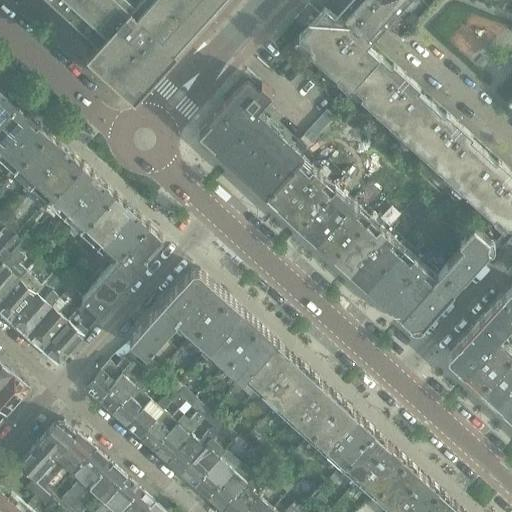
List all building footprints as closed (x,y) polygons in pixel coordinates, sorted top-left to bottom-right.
[(54,0),(76,20),(97,39),(87,50),(135,94),(220,0),(54,0)] [(382,29),(386,24),(407,0),(349,0),(338,12),(341,15),(345,11),(374,37),(382,29)] [(295,19),(305,29),(320,13),(309,3),(295,19)] [(328,3),(320,13),(305,29),(299,36),(311,47),(304,55),(333,82),(340,74),(352,84),(379,54),(368,44),(374,37),(345,11),(341,15),(338,12),(328,3)] [(392,121),(404,132),(431,102),(419,91),(422,88),(394,63),(391,65),(379,54),(352,84),(363,95),(360,98),(389,124),(392,121)] [(243,84),(199,132),(266,192),(301,153),(300,154),(250,109),(260,98),(264,102),(272,92),(272,93),(273,92),(262,82),(258,87),(257,86),(256,87),(248,79),(243,84)] [(0,86),(0,120),(17,102),(0,86)] [(0,120),(0,154),(34,117),(17,102),(0,120)] [(431,102),(404,132),(416,143),(413,146),(442,172),(445,169),(456,179),(484,149),(472,139),(474,136),(446,111),(444,113),(431,102)] [(34,117),(0,154),(0,158),(15,172),(50,132),(34,117)] [(50,132),(15,172),(31,187),(67,147),(50,132)] [(83,162),(67,147),(31,187),(48,202),(83,162)] [(484,149),(456,179),(468,190),(465,193),(494,220),(497,217),(510,228),(511,225),(511,170),(489,150),(487,153),(484,149)] [(302,156),(268,194),(277,202),(278,201),(286,208),(319,171),(329,161),(329,160),(314,161),(312,165),(302,156)] [(48,202),(64,217),(100,178),(83,162),(48,202)] [(337,186),(319,171),(286,208),(302,223),(337,186)] [(100,178),(64,217),(81,232),(116,192),(100,178)] [(302,223),(319,238),(353,201),(337,186),(302,223)] [(116,192),(81,232),(97,247),(133,208),(116,192)] [(319,238),(335,253),(370,215),(353,201),(319,238)] [(150,223),(133,208),(97,247),(114,262),(150,223)] [(370,215),(335,253),(352,268),(387,230),(370,215)] [(150,223),(114,262),(103,274),(120,290),(163,243),(162,242),(162,235),(163,235),(150,223)] [(437,276),(401,315),(412,325),(413,326),(421,325),(422,324),(422,325),(454,289),(453,289),(463,278),(464,278),(490,249),(491,248),(490,240),(489,239),(490,239),(474,225),(473,226),(461,240),(460,240),(459,241),(464,245),(451,259),(447,263),(438,274),(437,276)] [(387,230),(352,268),(368,283),(403,245),(387,230)] [(368,283),(385,299),(421,260),(403,245),(368,283)] [(16,247),(6,258),(0,265),(0,303),(28,272),(19,264),(26,257),(16,247)] [(421,260),(385,299),(391,304),(391,305),(401,315),(437,276),(438,274),(437,273),(436,274),(421,260)] [(174,324),(206,353),(246,310),(200,268),(192,269),(157,308),(174,324)] [(0,310),(13,322),(36,295),(44,286),(28,272),(0,303),(0,310)] [(82,297),(87,302),(99,314),(101,312),(120,290),(103,274),(82,297)] [(511,284),(502,296),(511,305),(511,284)] [(44,302),(36,295),(13,322),(24,331),(29,336),(61,299),(53,292),(44,302)] [(459,368),(464,373),(499,335),(500,336),(511,322),(511,305),(502,296),(450,352),(450,354),(451,358),(451,360),(451,361),(452,361),(460,368),(459,368)] [(61,299),(29,336),(45,350),(68,323),(58,314),(67,304),(61,299)] [(99,314),(87,302),(82,309),(95,321),(99,314)] [(116,354),(122,360),(127,355),(134,361),(143,350),(147,354),(174,324),(157,308),(130,338),(132,339),(116,354)] [(246,310),(206,353),(239,382),(245,376),(278,340),(246,310)] [(68,323),(45,350),(59,363),(84,334),(79,329),(77,331),(68,323)] [(499,335),(464,373),(470,378),(481,388),(511,354),(511,346),(500,336),(499,335)] [(278,340),(245,376),(262,391),(295,355),(278,340)] [(511,354),(481,388),(491,397),(496,403),(497,402),(497,403),(511,386),(511,354)] [(85,386),(101,400),(134,361),(127,355),(122,360),(117,365),(110,359),(107,362),(85,386)] [(262,391),(278,406),(311,369),(295,355),(262,391)] [(0,361),(0,391),(15,375),(11,371),(12,370),(1,361),(0,361)] [(141,367),(134,361),(101,400),(115,412),(149,371),(142,365),(141,367)] [(311,369),(278,406),(294,420),(327,384),(311,369)] [(149,371),(115,412),(128,425),(150,399),(142,392),(155,377),(149,371)] [(15,375),(0,391),(0,410),(6,416),(30,389),(15,375)] [(164,382),(176,393),(183,386),(170,375),(164,382)] [(294,420),(311,435),(343,399),(327,384),(294,420)] [(511,386),(497,403),(503,409),(503,408),(511,416),(511,386)] [(178,394),(192,406),(197,399),(184,387),(178,394)] [(158,407),(150,399),(128,425),(142,437),(163,411),(169,405),(164,400),(158,407)] [(311,435),(327,450),(360,414),(343,399),(311,435)] [(177,424),(163,411),(142,437),(156,449),(177,424)] [(177,424),(156,449),(168,460),(190,435),(206,417),(199,412),(191,421),(185,415),(177,424)] [(206,418),(214,426),(219,430),(225,424),(211,412),(206,418)] [(327,450),(343,465),(376,429),(360,414),(327,450)] [(18,463),(37,480),(51,464),(50,463),(78,431),(77,430),(78,428),(75,426),(74,427),(65,419),(64,420),(58,420),(57,419),(22,458),(19,461),(19,462),(18,463)] [(225,424),(219,430),(233,442),(238,436),(225,424)] [(182,473),(212,438),(219,430),(214,426),(199,443),(190,435),(168,460),(182,473)] [(376,429),(343,465),(360,480),(393,444),(376,429)] [(51,464),(37,480),(46,488),(65,467),(72,473),(96,447),(80,433),(78,431),(50,463),(51,464)] [(212,438),(182,473),(196,486),(218,460),(226,451),(212,438)] [(409,458),(393,444),(360,480),(376,495),(409,458)] [(62,501),(71,508),(113,462),(96,447),(72,473),(80,480),(62,501)] [(227,449),(226,451),(218,460),(196,486),(209,497),(241,461),(227,449)] [(376,495),(392,509),(425,473),(409,458),(376,495)] [(255,474),(241,461),(209,497),(224,510),(251,478),(255,474)] [(260,468),(274,481),(280,474),(266,461),(260,468)] [(129,477),(113,462),(71,508),(74,511),(84,511),(98,496),(105,503),(129,477)] [(392,509),(394,511),(419,511),(441,488),(425,473),(392,509)] [(280,474),(274,481),(289,493),(294,487),(280,474)] [(129,477),(105,503),(100,509),(97,511),(108,511),(112,509),(115,511),(121,511),(142,489),(129,477)] [(251,478),(224,510),(225,511),(247,511),(260,498),(259,497),(262,494),(260,491),(262,489),(251,478)] [(27,487),(36,496),(42,489),(32,480),(27,487)] [(0,511),(4,511),(17,498),(0,483),(0,511)] [(448,511),(457,502),(441,488),(419,511),(448,511)] [(42,489),(36,496),(45,503),(51,497),(42,489)] [(142,489),(121,511),(144,511),(155,501),(142,489)] [(32,511),(17,498),(4,511),(32,511)] [(247,511),(272,511),(274,510),(260,498),(247,511)] [(272,511),(296,511),(303,504),(298,500),(286,511),(275,511),(274,510),(272,511)] [(168,511),(155,501),(144,511),(168,511)] [(467,511),(457,502),(448,511),(467,511)]
